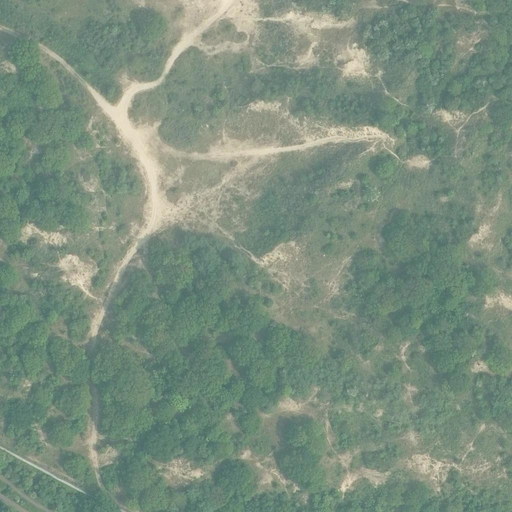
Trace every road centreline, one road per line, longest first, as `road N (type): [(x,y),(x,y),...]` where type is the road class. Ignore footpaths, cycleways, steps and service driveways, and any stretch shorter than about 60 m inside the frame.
road 1 (track): [(138,511),(100,487),(91,360),(117,276),(159,219),(157,201),(140,152),(111,111),(56,56),(0,27)]
road 2 (track): [(159,219),(222,186),(254,154),(329,138),(378,140)]
road 3 (track): [(118,122),(127,94),(155,85),(172,57),(234,0)]
